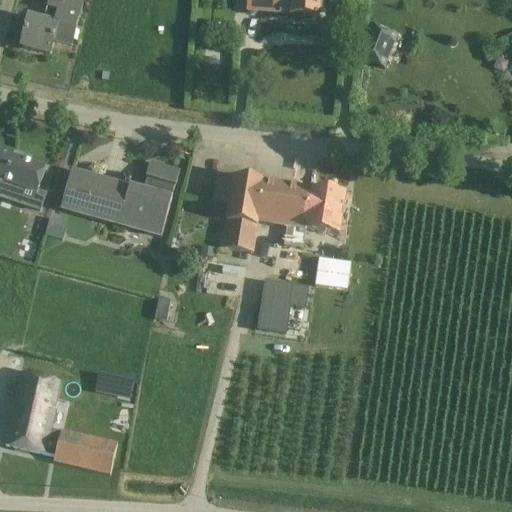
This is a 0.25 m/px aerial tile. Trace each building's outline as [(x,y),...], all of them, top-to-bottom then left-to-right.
[(247,0),(246,13),(291,16),(291,18),(304,18),(304,22),(315,23),(315,19),(319,19),(320,0),(247,0)] [(59,11),(47,8),(43,24),(28,20),(21,49),(50,56),(54,43),(71,47),(80,14),(59,9),(59,11)] [(396,38),(371,28),(357,60),(383,71),(396,38)] [(0,150),(0,201),(19,207),(24,191),(36,195),(45,170),(12,159),(14,155),(0,150)] [(179,172),(150,164),(146,180),(147,180),(143,193),(72,172),(60,211),(160,239),(174,188),(175,188),(179,172)] [(258,224),(265,225),(271,184),(234,178),(218,176),(214,204),(229,206),(223,250),(253,254),(258,224)] [(271,184),(265,225),(287,228),(284,248),(303,250),(306,231),(339,236),(345,195),(311,190),(271,184)] [(202,250),(200,259),(214,261),(215,251),(202,250)] [(331,275),(333,262),(294,256),(292,269),(331,275)] [(377,283),(379,270),(339,266),(337,279),(377,283)] [(304,290),(262,284),(255,331),(283,335),(287,307),(302,309),(304,290)] [(360,355),(372,355),(374,286),(361,285),(360,355)] [(159,300),(157,306),(155,321),(166,323),(168,308),(169,307),(169,302),(159,300)] [(322,353),(355,354),(355,341),(322,340),(322,353)] [(124,420),(134,381),(89,370),(79,408),(124,420)] [(22,375),(6,448),(46,457),(55,459),(53,465),(110,478),(117,446),(50,431),(58,391),(59,388),(60,384),(22,375)] [(42,468),(26,468),(26,454),(2,453),(1,481),(42,483),(42,468)]
